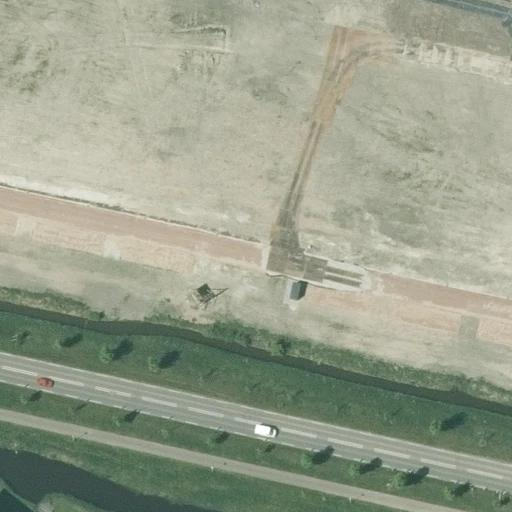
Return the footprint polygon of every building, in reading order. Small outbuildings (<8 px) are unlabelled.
[(417,13),(414,26),(422,27),(425,15),(417,13)] [(425,15),(422,27),(430,29),(433,17),(425,15)] [(459,23),(456,35),(464,37),(467,24),(459,23)] [(467,24),(464,37),(472,38),(475,26),(467,24)] [(501,32),(498,44),(507,46),(509,34),(501,32)] [(342,170),(339,182),(347,184),(350,171),(342,170)] [(350,171),(347,184),(355,185),(358,173),(350,171)] [(370,176),(367,188),(375,190),(377,177),(370,176)] [(377,177),(375,190),(382,191),(385,179),(377,177)] [(385,179),(382,191),(390,193),(393,181),(385,179)] [(393,181),(390,193),(398,195),(400,182),(393,181)] [(412,185),(409,197),(417,199),(420,187),(412,185)] [(420,187),(417,199),(425,201),(427,188),(420,187)] [(427,188),(425,201),(432,202),(435,190),(427,188)] [(435,190),(432,202),(440,204),(442,192),(435,190)] [(454,194),(451,206),(459,208),(462,196),(454,194)] [(462,196),(459,208),(467,210),(469,198),(462,196)] [(469,198),(467,210),(474,211),(477,199),(469,198)] [(477,199),(474,211),(482,213),(485,201),(477,199)] [(334,204),(325,248),(347,253),(356,209),(334,204)] [(356,209),(347,253),(368,257),(378,213),(356,209)] [(378,213),(368,257),(389,262),(399,218),(378,213)] [(399,218),(389,262),(410,267),(420,222),(399,218)] [(420,222),(410,267),(431,271),(441,227),(420,222)] [(441,227),(431,271),(452,276),(462,232),(441,227)] [(462,232),(452,276),(474,281),(484,236),(462,232)] [(511,242),(494,239),(484,283),(506,288),(511,261),(511,242)]
